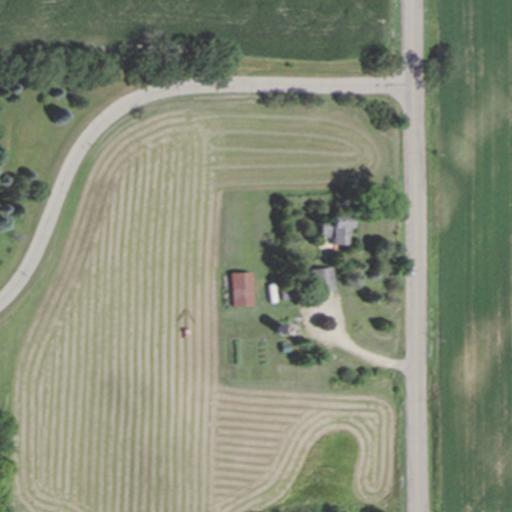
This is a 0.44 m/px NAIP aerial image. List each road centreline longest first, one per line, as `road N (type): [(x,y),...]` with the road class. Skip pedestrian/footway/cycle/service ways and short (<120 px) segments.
road 1 (residential): [(0,296),(74,154),(119,105),(167,87),(411,83)]
road 2 (secondary): [(410,0),(415,511)]
